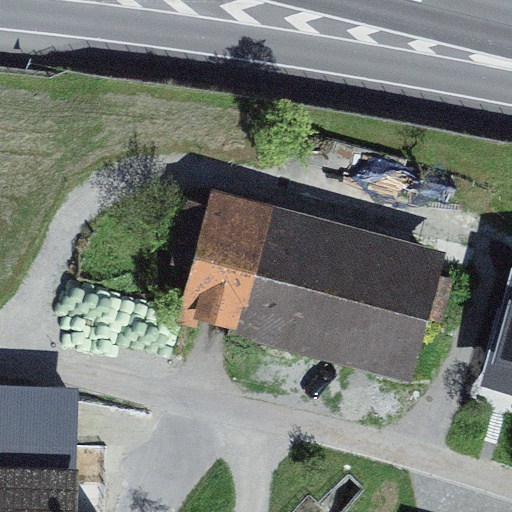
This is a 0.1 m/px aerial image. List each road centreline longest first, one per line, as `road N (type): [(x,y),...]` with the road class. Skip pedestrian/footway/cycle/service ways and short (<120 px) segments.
road 1 (unclassified): [(0,370),(278,422),(511,498)]
road 2 (motorway): [(0,11),(511,88)]
